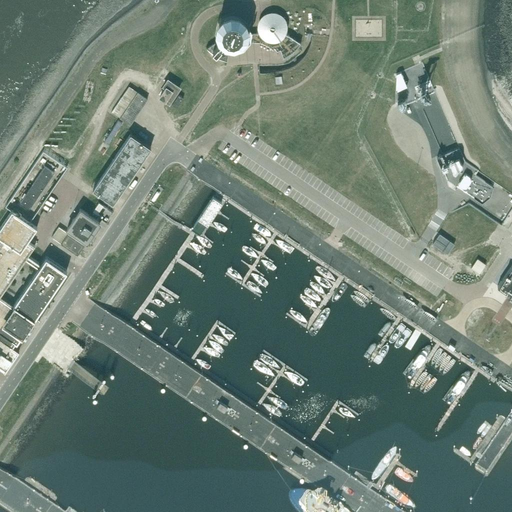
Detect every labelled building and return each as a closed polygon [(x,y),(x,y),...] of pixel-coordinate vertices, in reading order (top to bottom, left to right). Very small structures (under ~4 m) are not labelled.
[(207,48),(207,49),(218,58),(227,61),(227,60),(229,51),(229,50),(235,50),(244,47),(249,42),(253,41),(261,42),(270,47),(273,49),(274,48),(277,52),(280,50),(283,57),(286,56),(289,54),(291,52),(294,50),(298,46),(300,44),(301,41),(295,37),(286,34),(288,29),(288,26),(287,24),(286,21),(285,18),(282,15),(279,13),(276,13),(273,12),(270,12),(267,13),(264,15),(261,17),(259,21),(258,23),(258,26),(258,30),(259,33),(251,33),(251,31),(247,22),(241,17),(232,15),(224,18),(218,25),(216,34),(218,40),(207,48)] [(396,73),(395,104),(398,103),(400,107),(436,92),(433,85),(423,62),(416,65),(415,65),(396,73)] [(178,85),(168,78),(162,87),(165,88),(158,98),(165,103),(170,106),(182,88),(178,85)] [(120,118),(130,124),(148,98),(138,91),(138,92),(129,86),(112,112),(120,118)] [(183,97),(178,94),(172,104),(177,107),(183,97)] [(119,119),(105,139),(109,142),(115,133),(117,130),(120,125),(123,122),(119,119)] [(151,147),(144,141),(131,133),(113,159),(112,160),(100,179),(95,185),(93,188),(113,202),(139,165),(140,166),(145,157),(144,156),(151,147)] [(440,151),(435,153),(446,177),(457,184),(480,200),(489,194),(492,183),(475,172),(478,168),(478,167),(464,158),(458,143),(456,144),(440,151)] [(21,202),(30,208),(54,171),(45,165),(21,202)] [(160,192),(157,190),(151,199),(154,200),(160,192)] [(213,198),(195,227),(203,232),(221,204),(213,198)] [(97,214),(100,210),(103,205),(99,203),(93,211),(97,214)] [(87,241),(100,222),(80,208),(67,227),(87,241)] [(0,365),(5,369),(6,369),(5,371),(4,372),(3,373),(3,374),(19,351),(13,347),(15,343),(17,344),(67,270),(46,256),(41,264),(39,262),(30,256),(28,255),(35,245),(28,240),(37,227),(30,222),(12,210),(0,227),(0,237),(1,238),(2,238),(2,239),(0,242),(0,365)] [(52,236),(61,243),(68,233),(68,232),(59,226),(52,236)] [(68,233),(61,243),(78,255),(85,244),(68,233)] [(455,243),(440,233),(439,234),(434,242),(433,243),(448,253),(455,243)] [(478,258),(471,268),(479,273),(486,264),(478,258)] [(511,264),(498,286),(506,292),(508,289),(511,291),(508,296),(511,299),(511,264)] [(220,401),(217,406),(224,411),(227,407),(220,401)] [(294,452),(291,457),(299,462),(302,457),(294,452)]
